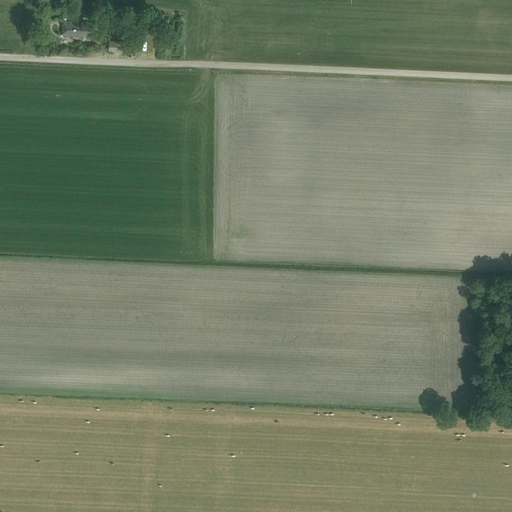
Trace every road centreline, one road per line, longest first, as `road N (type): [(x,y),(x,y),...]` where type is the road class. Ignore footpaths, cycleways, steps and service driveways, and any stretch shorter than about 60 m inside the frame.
road 1 (track): [(511,77),(165,62)]
road 2 (unclassified): [(165,62),(0,55)]
